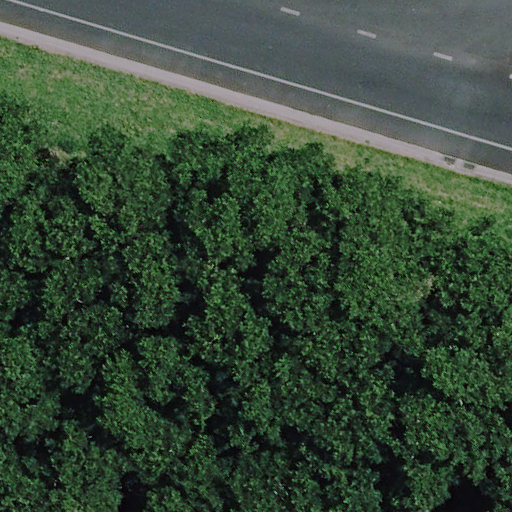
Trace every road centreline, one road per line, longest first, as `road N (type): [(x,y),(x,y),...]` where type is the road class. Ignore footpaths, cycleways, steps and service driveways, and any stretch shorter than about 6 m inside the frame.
road 1 (primary): [(511,121),(217,34)]
road 2 (tertiary): [(511,33),(390,42),(217,34)]
road 3 (primary): [(217,34),(90,0)]
